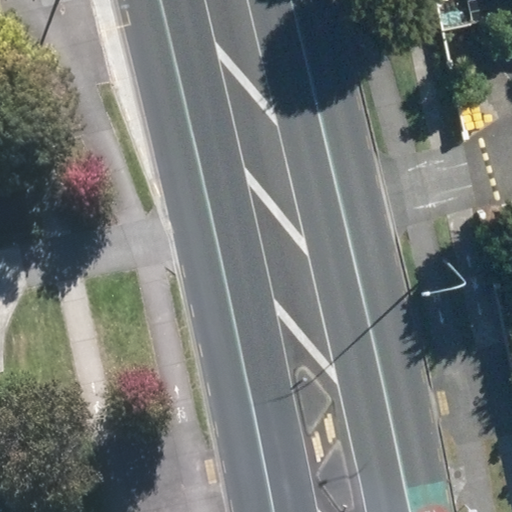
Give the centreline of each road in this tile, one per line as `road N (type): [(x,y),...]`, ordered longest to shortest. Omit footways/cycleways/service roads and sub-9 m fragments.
road 1 (primary): [(291,0),(412,511)]
road 2 (primary): [(275,511),(164,0)]
